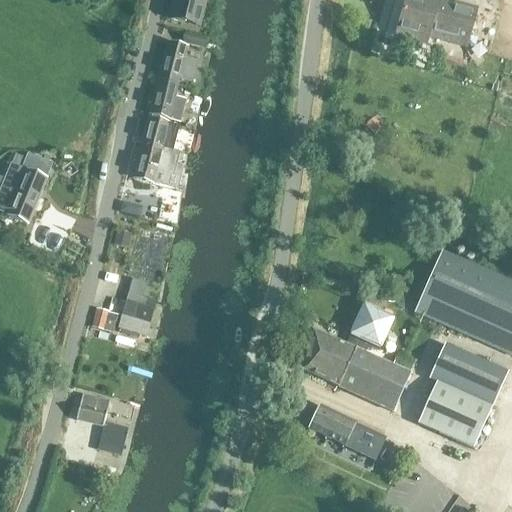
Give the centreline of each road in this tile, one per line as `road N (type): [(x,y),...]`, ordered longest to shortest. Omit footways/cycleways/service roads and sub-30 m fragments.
road 1 (unclassified): [(26,511),(161,0)]
road 2 (unclassified): [(215,511),(254,393),(320,0)]
road 3 (track): [(511,430),(472,472),(258,372)]
